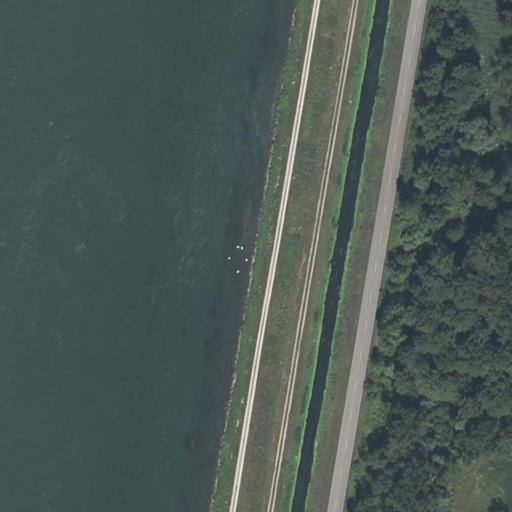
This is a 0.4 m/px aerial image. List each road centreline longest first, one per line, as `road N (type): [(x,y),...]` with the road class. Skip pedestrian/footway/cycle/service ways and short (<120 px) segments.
road 1 (tertiary): [(422,0),(335,511)]
road 2 (track): [(352,0),(269,511)]
road 3 (track): [(314,0),(232,511)]
